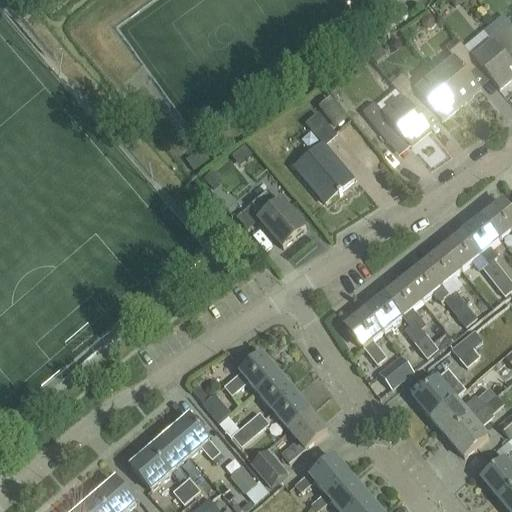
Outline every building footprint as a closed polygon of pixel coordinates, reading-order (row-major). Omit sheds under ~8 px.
[(382,20),(389,30),(410,15),(409,15),(403,5),(382,20)] [(511,23),(509,20),(499,29),(511,44),(511,23)] [(492,44),(473,60),(481,69),(500,92),(511,81),(511,65),(508,61),(511,58),(511,44),(499,29),(488,39),(492,44)] [(452,61),(435,75),(463,108),(482,92),(470,78),(481,69),(473,60),(461,46),(448,56),(452,61)] [(392,86),(404,100),(419,119),(430,110),(443,125),(463,108),(435,75),(415,92),(403,77),(392,86)] [(419,119),(404,100),(384,117),(374,105),(363,114),(390,147),(401,138),(411,150),(431,133),(419,119)] [(310,125),(326,143),(335,135),(320,117),(310,125)] [(355,136),(348,142),(361,158),(368,152),(355,136)] [(326,206),(354,181),(322,144),(294,169),(326,206)] [(283,250),(306,230),(283,202),(279,206),(268,193),(251,206),(263,220),(260,222),(283,250)] [(482,219),(500,242),(511,233),(511,234),(511,215),(502,204),(482,219)] [(463,235),(480,257),(500,242),(482,219),(463,235)] [(443,250),(461,273),(480,257),(463,235),(443,250)] [(423,266),(441,288),(461,273),(443,250),(423,266)] [(482,271),(493,285),(504,276),(493,262),(482,271)] [(432,295),(439,305),(443,302),(449,298),(441,288),(423,266),(404,281),(421,304),(432,295)] [(511,292),(511,286),(504,276),(493,285),(504,298),(511,292)] [(404,281),(384,297),(402,319),(410,328),(404,333),(415,347),(427,337),(416,324),(419,322),(411,311),(421,304),(404,281)] [(454,316),(465,307),(454,293),(449,298),(443,302),(454,316)] [(384,297),(365,312),(382,335),(402,319),(384,297)] [(476,321),(465,307),(454,316),(465,329),(476,321)] [(371,343),(382,335),(365,312),(345,328),(362,350),(364,349),(377,366),(385,360),(371,343)] [(482,344),(475,334),(451,352),(466,370),(479,360),(473,352),(482,344)] [(438,351),(427,337),(415,347),(426,360),(438,351)] [(257,395),(279,376),(262,357),(225,389),(232,398),(248,384),(257,395)] [(400,360),(391,368),(379,376),(391,391),(411,374),(400,360)] [(413,400),(430,420),(454,400),(454,401),(465,391),(448,371),(413,400)] [(279,376),(257,395),(273,413),(295,395),(279,376)] [(462,410),(454,401),(454,400),(430,420),(447,439),(494,399),(488,391),(476,402),(474,400),(462,410)] [(311,414),(295,395),(273,413),(289,432),(311,414)] [(203,408),(219,427),(231,416),(216,398),(203,408)] [(487,439),(478,429),(502,408),(494,399),(447,439),(464,459),(487,439)] [(311,414),(289,432),(298,443),(282,457),(289,465),(306,451),(327,434),(311,414)] [(246,427),(255,438),(268,426),(260,416),(246,427)] [(511,418),(501,429),(502,429),(510,438),(511,437),(511,418)] [(220,455),(209,443),(189,419),(169,436),(190,460),(201,450),(211,463),(220,455)] [(241,449),(255,438),(246,427),(233,439),(241,449)] [(150,452),(171,476),(190,460),(169,436),(150,452)] [(409,446),(395,456),(407,472),(421,462),(409,446)] [(171,476),(150,452),(131,469),(151,493),(171,476)] [(271,489),(287,475),(278,464),(275,466),(265,454),(251,466),(271,489)] [(327,499),(350,479),(334,459),(311,478),(309,476),(295,488),(301,495),(314,484),(325,496),(327,499)] [(482,481),(500,502),(511,491),(511,471),(504,462),(482,481)] [(319,511),(331,503),(338,511),(349,511),(367,498),(350,479),(327,499),(325,496),(311,507),(315,511),(319,511)] [(189,481),(181,488),(192,501),(200,494),(189,481)] [(95,499),(106,511),(128,511),(135,506),(115,482),(95,499)] [(264,485),(249,494),(257,507),(272,498),(264,485)] [(192,501),(181,488),(173,495),(184,507),(192,501)] [(508,511),(511,511),(511,491),(500,502),(508,511)] [(378,511),(367,498),(349,511),(378,511)] [(79,511),(106,511),(95,499),(79,511)] [(218,511),(209,501),(195,511),(218,511)]
